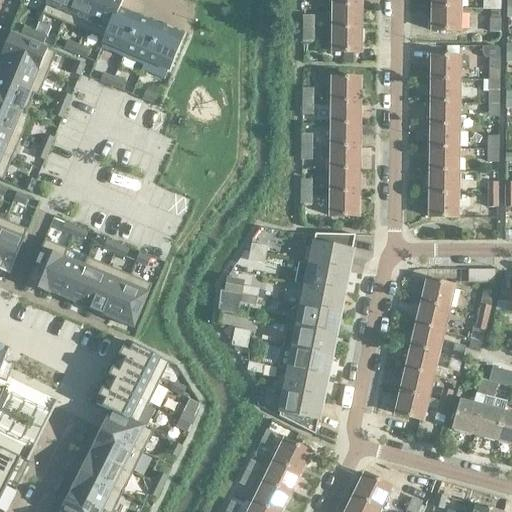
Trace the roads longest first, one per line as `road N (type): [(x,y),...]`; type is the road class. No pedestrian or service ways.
road 1 (residential): [(395,0),(395,249)]
road 2 (residential): [(359,447),(353,422),(395,249)]
road 3 (residential): [(511,490),(359,447)]
road 4 (residential): [(32,511),(101,370)]
